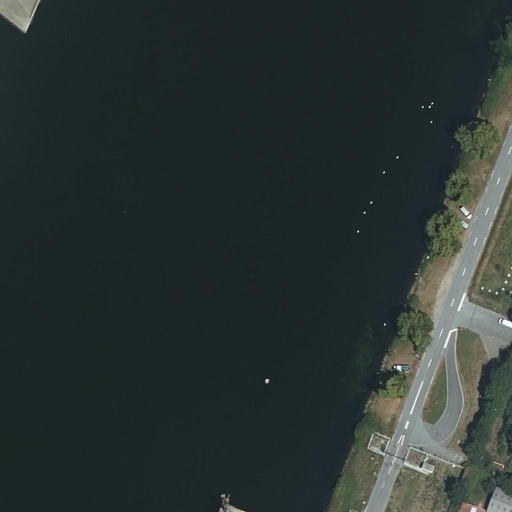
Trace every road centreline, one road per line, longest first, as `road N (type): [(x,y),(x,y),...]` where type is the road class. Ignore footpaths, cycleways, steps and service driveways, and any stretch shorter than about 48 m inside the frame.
road 1 (unclassified): [(444,325),(511,145)]
road 2 (unclassified): [(402,433),(431,446),(445,434),(454,392),(444,325)]
